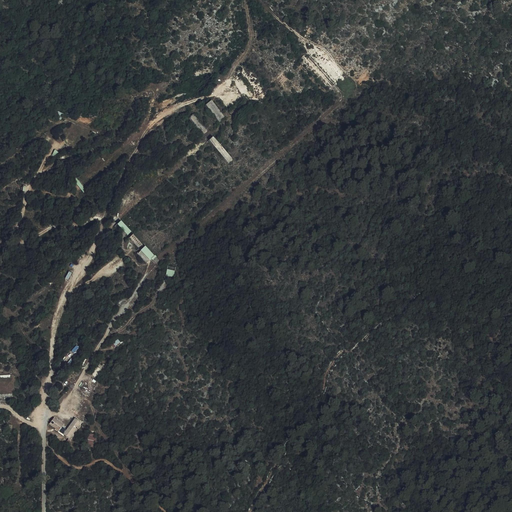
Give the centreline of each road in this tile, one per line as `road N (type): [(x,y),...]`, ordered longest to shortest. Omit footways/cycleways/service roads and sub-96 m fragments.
road 1 (track): [(258,0),(323,48),(354,80),(354,92),(154,266),(112,320),(65,411),(44,413)]
road 2 (track): [(44,413),(55,321),(126,164),(155,121),(224,91),(251,38),(245,0)]
road 3 (track): [(44,444),(76,467),(109,463),(163,511)]
